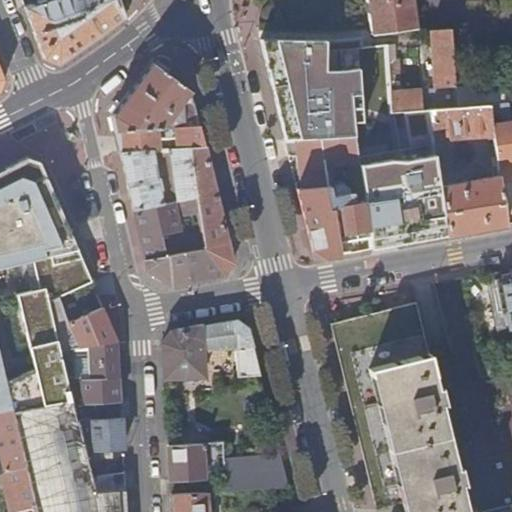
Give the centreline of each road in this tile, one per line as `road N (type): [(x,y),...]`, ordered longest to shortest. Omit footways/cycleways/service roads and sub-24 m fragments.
road 1 (residential): [(147,511),(137,309),(282,289)]
road 2 (residential): [(211,0),(282,289)]
road 3 (residential): [(511,249),(282,289)]
road 4 (residential): [(282,289),(340,511)]
road 5 (tertiary): [(34,103),(142,38),(179,0)]
